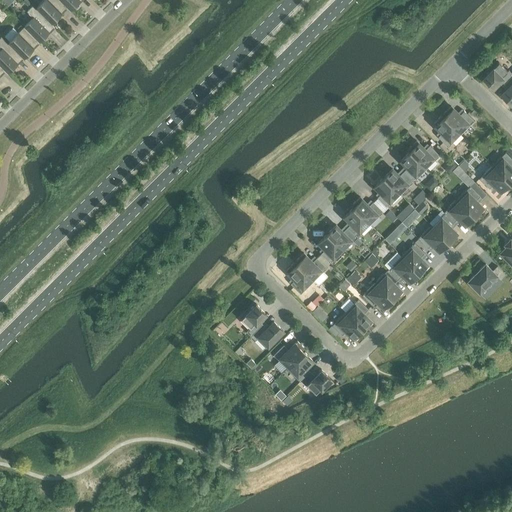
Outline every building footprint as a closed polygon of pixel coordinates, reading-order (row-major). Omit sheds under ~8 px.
[(52,22),(66,8),(57,0),(43,0),(36,7),(52,22)] [(60,0),(71,10),(80,0),(60,0)] [(39,41),(54,27),(32,6),(27,11),(33,17),(24,26),(39,41)] [(24,57),(38,43),(23,28),(18,33),(13,28),(4,37),(24,57)] [(18,63),(22,58),(1,37),(0,37),(0,47),(2,49),(0,50),(0,64),(8,73),(18,63)] [(499,79),(504,84),(511,75),(511,73),(508,70),(507,71),(498,62),(484,77),(493,86),(499,79)] [(511,75),(504,84),(508,88),(501,95),(510,104),(511,102),(511,75)] [(451,106),(442,115),(461,134),(474,121),(464,110),(459,115),(451,106)] [(461,134),(442,115),(433,124),(442,132),(438,137),(448,147),(461,134)] [(407,150),(409,152),(409,151),(426,168),(439,155),(429,145),(425,149),(416,140),(407,150)] [(407,167),(403,171),(413,181),(426,168),(409,151),(409,152),(401,160),(407,167)] [(511,158),(505,152),(492,165),(511,184),(511,183),(511,167),(511,165),(511,158)] [(463,161),(458,165),(462,169),(467,165),(463,161)] [(511,184),(492,165),(479,178),(489,188),(493,184),(502,193),(511,184)] [(392,169),(383,177),(398,192),(400,194),(413,181),(403,171),(399,175),(392,169)] [(398,192),(383,177),(375,186),(381,193),(377,197),(386,206),(390,202),(389,201),(398,192)] [(470,186),(457,199),(474,216),(473,216),(475,218),(485,209),(476,200),(480,196),(470,186)] [(427,196),(424,198),(433,206),(436,208),(440,211),(441,210),(427,196)] [(351,206),(353,208),(368,222),(368,223),(370,225),(383,211),(373,201),(369,206),(360,197),(351,206)] [(444,212),(445,213),(454,222),(458,218),(465,224),(473,216),(474,216),(457,199),(444,212)] [(351,223),(347,227),(356,236),(360,232),(359,231),(368,223),(368,222),(353,208),(344,216),(351,223)] [(399,213),(396,216),(401,221),(404,219),(399,213)] [(442,218),(433,227),(448,242),(456,233),(450,226),(454,222),(445,213),(440,217),(442,218)] [(404,219),(401,221),(407,227),(411,223),(406,217),(404,219)] [(401,221),(398,225),(403,231),(407,227),(401,221)] [(336,225),(327,234),(342,248),(350,240),(351,241),(356,236),(347,227),(342,231),(336,225)] [(433,227),(432,225),(418,239),(428,248),(432,244),(439,250),(448,242),(433,227)] [(342,248),(327,234),(318,242),(325,249),(321,253),(330,262),(334,258),(333,257),(342,248)] [(511,240),(510,239),(505,244),(507,246),(501,252),(510,262),(508,263),(511,267),(511,240)] [(414,243),(401,256),(418,273),(420,275),(429,266),(420,257),(424,253),(414,243)] [(303,253),(295,261),(313,280),(327,267),(316,257),(312,262),(303,253)] [(372,253),(364,261),(371,267),(378,260),(372,253)] [(401,256),(388,269),(398,279),(402,275),(409,281),(418,273),(401,256)] [(313,280),(295,261),(286,270),(295,279),(290,283),(300,294),(313,280)] [(353,262),(348,267),(351,271),(357,265),(353,262)] [(492,271),(485,264),(468,281),(479,292),(496,275),(500,280),(505,274),(497,266),(492,271)] [(388,269),(375,282),(394,301),(403,292),(394,283),(398,279),(388,269)] [(354,271),(347,278),(354,285),(361,277),(354,271)] [(345,279),(338,286),(344,291),(350,284),(345,279)] [(394,301),(375,282),(362,295),(372,305),(376,301),(385,309),(394,301)] [(358,299),(345,312),(364,331),(373,322),(364,313),(368,309),(358,299)] [(311,301),(306,306),(311,311),(316,306),(311,301)] [(246,331),(250,336),(263,324),(258,319),(265,313),(256,304),(241,318),(250,327),(246,331)] [(364,331),(345,312),(329,328),(336,335),(339,332),(342,335),(346,331),(355,340),(364,331)] [(263,324),(250,336),(255,340),(256,339),(265,348),(275,338),(277,340),(283,333),(282,331),(283,331),(274,322),(267,328),(263,324)] [(273,355),(287,368),(304,352),(306,350),(297,341),(286,352),(281,347),(273,355)] [(300,382),(301,380),(310,371),(306,367),(312,360),(304,352),(287,368),(300,382)] [(250,359),(246,363),(251,368),(255,364),(250,359)] [(310,371),(301,380),(306,385),(306,384),(315,393),(330,378),(321,369),(314,376),(310,371)]
